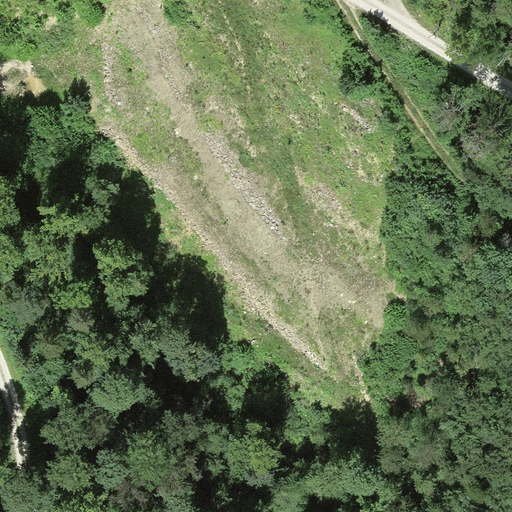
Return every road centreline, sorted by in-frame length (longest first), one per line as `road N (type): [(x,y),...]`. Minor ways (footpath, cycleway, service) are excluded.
road 1 (track): [(366,0),(368,44),(442,161),(511,223)]
road 2 (track): [(350,0),(511,98)]
